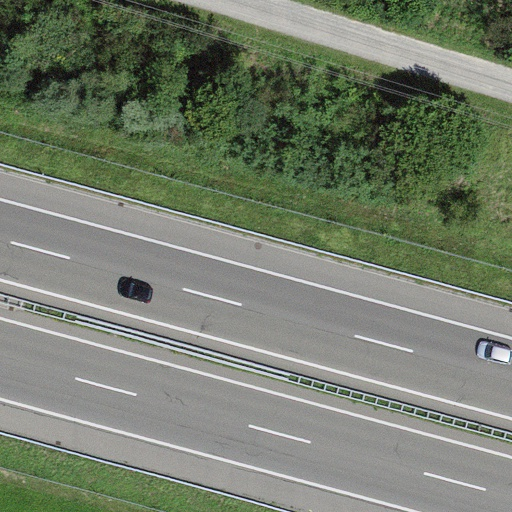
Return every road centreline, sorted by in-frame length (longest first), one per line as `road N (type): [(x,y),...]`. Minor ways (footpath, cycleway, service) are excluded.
road 1 (motorway): [(0,360),(511,499)]
road 2 (motorway): [(511,378),(0,239)]
road 3 (track): [(511,83),(232,0)]
